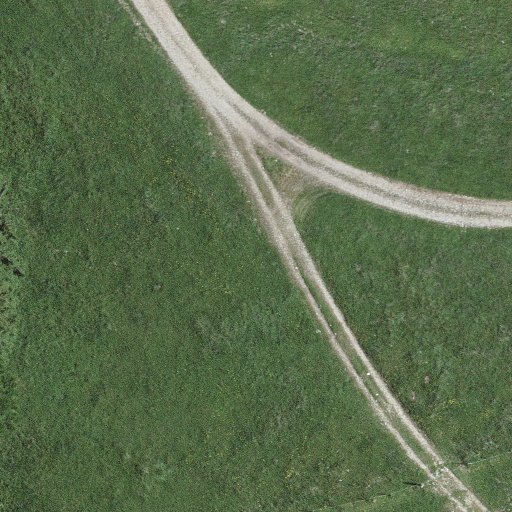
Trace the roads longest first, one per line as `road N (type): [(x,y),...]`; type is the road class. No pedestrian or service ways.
road 1 (track): [(217,108),(354,377),(472,511)]
road 2 (track): [(217,108),(340,175),(445,215),(511,214)]
road 3 (track): [(151,0),(217,108)]
